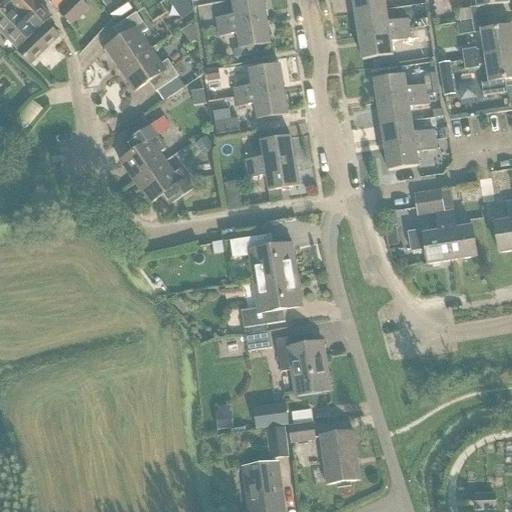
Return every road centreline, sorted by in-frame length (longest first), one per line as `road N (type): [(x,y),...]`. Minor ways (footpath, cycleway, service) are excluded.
road 1 (residential): [(342,199),(155,233),(132,217),(91,154),(80,70)]
road 2 (residential): [(342,199),(328,223),(328,247),(403,500)]
road 3 (residential): [(342,199),(356,213),(371,258),(414,316),(459,332),(511,324)]
road 4 (residential): [(314,0),(342,199)]
road 5 (residential): [(342,199),(451,182),(464,151),(511,144)]
